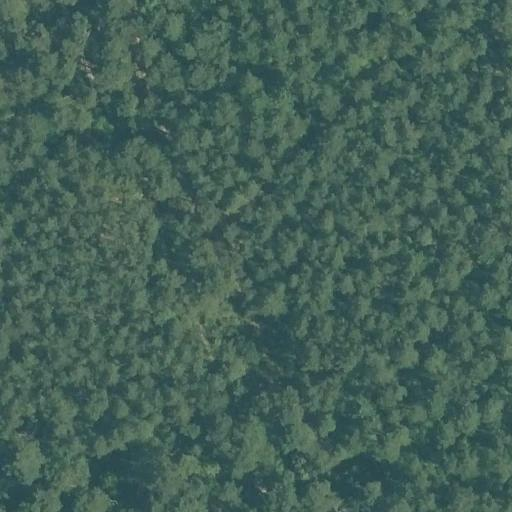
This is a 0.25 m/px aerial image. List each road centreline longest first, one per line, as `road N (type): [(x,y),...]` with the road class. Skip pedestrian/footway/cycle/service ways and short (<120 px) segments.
road 1 (unknown): [(57,0),(99,80),(275,511)]
road 2 (track): [(352,511),(212,219)]
road 3 (track): [(212,219),(145,64),(135,0)]
road 4 (track): [(0,114),(145,64)]
